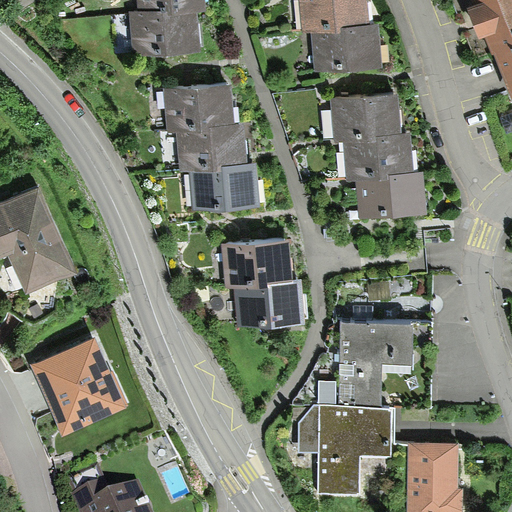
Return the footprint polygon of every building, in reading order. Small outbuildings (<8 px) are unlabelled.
[(205,0),(136,0),(137,11),(170,8),(171,12),(198,10),(206,9),(205,0)] [(370,0),(298,0),(301,32),(312,31),(343,29),(343,24),(371,22),(370,0)] [(511,0),(453,0),(475,59),(494,52),(511,100),(511,0)] [(170,8),(137,11),(127,12),(130,54),(201,48),(198,10),(171,12),(170,8)] [(343,29),(312,31),(314,69),(383,65),(381,22),(371,22),(343,24),(343,29)] [(233,83),(164,87),(167,131),(175,130),(212,128),(212,123),(235,121),(233,83)] [(401,93),(331,97),(334,140),(345,140),(378,138),(378,133),(403,131),(401,93)] [(212,128),(175,130),(178,169),(189,168),(227,166),(226,162),(248,161),(245,121),(235,121),(212,123),(212,128)] [(378,138),(345,140),(347,179),(355,179),(393,176),(393,171),(415,170),(413,131),(403,131),(378,133),(378,138)] [(256,161),(248,161),(226,162),(227,166),(189,168),(191,208),(259,204),(256,161)] [(393,176),(355,179),(357,217),(427,213),(425,170),(415,170),(393,171),(393,176)] [(0,255),(6,252),(24,295),(77,272),(40,185),(0,201),(0,255)] [(291,239),(222,243),(224,286),(233,285),(269,283),(269,279),(293,277),(291,239)] [(269,283),(233,285),(235,324),(306,320),(304,277),(293,277),(269,279),(269,283)] [(415,323),(338,322),(337,379),(320,379),(320,403),(381,404),(382,362),(414,363),(415,323)] [(95,333),(31,362),(62,431),(126,402),(95,333)] [(320,403),(314,403),(301,421),(301,450),(319,450),(317,494),(359,495),(359,456),(391,457),(392,405),(381,404),(320,403)] [(456,511),(462,507),(462,488),(457,487),(458,443),(409,441),(406,511),(456,511)] [(103,483),(72,496),(78,511),(150,511),(139,483),(108,496),(103,483)]
